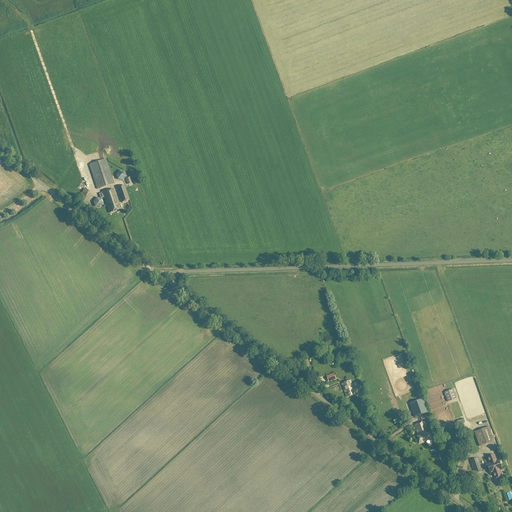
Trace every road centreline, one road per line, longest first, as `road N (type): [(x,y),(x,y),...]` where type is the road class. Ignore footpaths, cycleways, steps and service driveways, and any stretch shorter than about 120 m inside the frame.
road 1 (unclassified): [(473,511),(174,286)]
road 2 (unclassified): [(178,272),(511,260)]
road 3 (unclassified): [(156,272),(40,184)]
